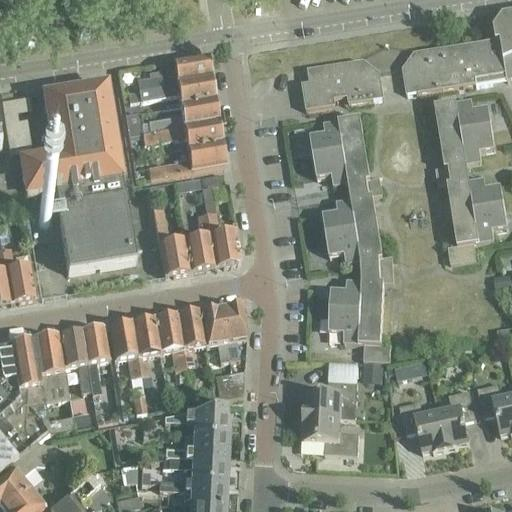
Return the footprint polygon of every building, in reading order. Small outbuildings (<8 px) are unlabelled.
[(507,86),(511,83),(511,19),(503,21),(494,33),(495,45),(413,58),(402,74),(406,100),(475,89),(476,91),(492,89),(491,81),(505,78),(507,86)] [(137,84),(139,96),(211,84),(207,62),(159,70),(161,80),(137,84)] [(348,109),(383,104),(379,78),(363,66),(307,75),(309,88),(301,90),(305,116),(335,111),(334,104),(347,102),(348,109)] [(139,96),(129,98),(130,106),(178,99),(180,112),(214,106),(211,84),(139,96)] [(55,197),(69,279),(137,268),(108,91),(46,101),(55,161),(22,167),(28,202),(55,197)] [(3,109),(11,160),(32,157),(27,129),(16,130),(15,120),(29,117),(27,105),(3,109)] [(149,134),(142,135),(143,140),(159,137),(218,128),(214,106),(180,112),(182,121),(148,127),(149,134)] [(434,112),(439,143),(444,174),(435,176),(436,184),(467,179),(466,171),(481,169),(480,158),(495,156),(488,114),(473,116),(471,106),(434,112)] [(325,140),(310,142),(316,184),(331,182),(333,192),(348,190),(349,198),(381,193),(379,184),(370,186),(360,124),(323,129),(325,140)] [(159,137),(143,140),(145,149),(186,143),(188,155),(221,149),(218,128),(159,137)] [(176,167),(148,172),(150,182),(225,171),(221,149),(188,155),(174,157),(176,167)] [(0,214),(20,211),(14,177),(0,179),(0,214)] [(507,234),(504,213),(500,192),(485,194),(484,184),(469,187),(467,179),(436,184),(438,192),(447,191),(457,252),(447,254),(450,270),(476,266),(473,250),(494,247),(492,237),(507,234)] [(202,195),(206,220),(215,274),(237,270),(240,264),(236,237),(214,240),(213,235),(218,235),(215,219),(211,193),(225,191),(224,181),(203,184),(205,194),(202,195)] [(382,264),(377,233),(372,203),(382,201),(381,193),(349,198),(351,205),(336,208),(337,218),(322,220),(329,263),(344,260),(346,270),(361,268),(361,278),(393,276),(392,263),(382,264)] [(190,278),(185,245),(162,249),(162,244),(166,244),(161,215),(152,217),(164,282),(190,278)] [(204,242),(185,245),(190,278),(215,274),(206,220),(197,222),(200,238),(204,237),(204,242)] [(7,237),(0,238),(0,245),(1,251),(9,249),(7,237)] [(6,254),(2,255),(11,309),(34,305),(29,272),(10,275),(9,271),(14,271),(11,254),(6,254)] [(0,310),(11,309),(2,255),(0,255),(0,310)] [(381,351),(382,320),(384,289),(393,289),(393,276),(361,278),(362,287),(347,286),(346,297),(331,296),(329,339),(344,340),(343,350),(364,351),(363,367),(389,369),(390,352),(381,351)] [(234,313),(222,315),(231,366),(239,365),(236,348),(246,346),(244,330),(247,326),(245,311),(241,312),(239,311),(235,312),(234,313)] [(220,368),(231,366),(222,315),(210,317),(210,316),(205,317),(205,318),(201,318),(203,329),(207,353),(217,351),(220,368)] [(189,355),(206,352),(203,329),(201,318),(200,318),(178,322),(187,375),(196,373),(194,360),(190,360),(189,355)] [(178,322),(155,325),(161,360),(177,357),(178,362),(174,363),(176,376),(187,375),(178,322)] [(142,382),(141,382),(144,396),(153,395),(149,367),(144,368),(143,363),(161,360),(155,325),(133,329),(142,382)] [(132,384),(141,382),(142,382),(133,329),(110,333),(115,368),(133,365),(134,369),(130,370),(132,384)] [(106,334),(82,338),(92,397),(92,400),(102,399),(97,369),(111,367),(106,334)] [(82,338),(59,342),(64,374),(77,372),(81,399),(92,397),(82,338)] [(19,395),(19,400),(13,404),(6,411),(0,415),(0,480),(9,472),(29,456),(29,457),(38,449),(37,448),(48,439),(74,435),(72,423),(48,427),(45,410),(70,406),(64,374),(59,342),(11,350),(18,391),(19,395)] [(0,379),(6,386),(11,393),(18,391),(11,350),(0,352),(0,379)] [(244,378),(232,380),(231,404),(243,402),(244,378)] [(0,415),(6,411),(13,404),(1,390),(6,386),(0,379),(0,415)] [(231,404),(232,380),(221,382),(220,406),(231,404)] [(303,410),(303,423),(340,425),(355,425),(357,390),(328,388),(327,400),(306,399),(306,410),(303,410)] [(511,440),(511,402),(501,405),(498,390),(477,395),(483,424),(495,421),(500,441),(510,439),(511,441),(511,440)] [(451,416),(437,419),(446,456),(458,453),(458,451),(468,448),(464,428),(476,425),(469,397),(448,402),(451,416)] [(144,402),(120,406),(123,422),(146,418),(144,402)] [(446,456),(437,419),(423,423),(420,408),(399,413),(405,441),(417,439),(422,459),(432,456),(433,459),(446,456)] [(193,429),(192,442),(228,444),(229,426),(228,424),(228,413),(165,423),(164,428),(193,429)] [(340,425),(303,423),(302,436),(304,436),(304,447),(325,448),(324,460),(357,462),(358,440),(339,439),(340,425)] [(165,464),(163,464),(228,467),(228,458),(229,457),(230,448),(228,446),(228,444),(192,442),(183,441),(183,455),(165,454),(165,464)] [(0,511),(9,511),(29,496),(21,485),(37,473),(44,473),(45,465),(48,462),(46,459),(46,453),(39,451),(38,449),(29,457),(29,456),(9,472),(13,477),(0,486),(0,489),(0,490),(0,511)] [(191,475),(190,489),(226,491),(227,485),(228,485),(228,479),(227,478),(228,467),(163,464),(163,473),(191,475)] [(110,490),(109,476),(91,479),(99,491),(110,490)] [(77,511),(100,493),(94,485),(59,511),(77,511)] [(183,511),(187,511),(226,511),(228,510),(228,504),(226,500),(226,491),(190,489),(162,488),(159,488),(159,497),(190,499),(189,511),(183,511)] [(41,511),(29,496),(9,511),(41,511)]
